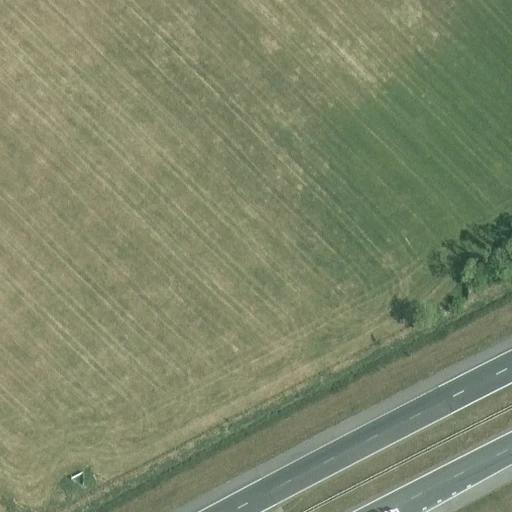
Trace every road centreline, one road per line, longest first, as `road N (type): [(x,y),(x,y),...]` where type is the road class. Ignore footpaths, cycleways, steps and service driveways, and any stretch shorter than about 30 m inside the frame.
road 1 (motorway): [(511,367),(233,511)]
road 2 (motorway): [(387,511),(511,449)]
